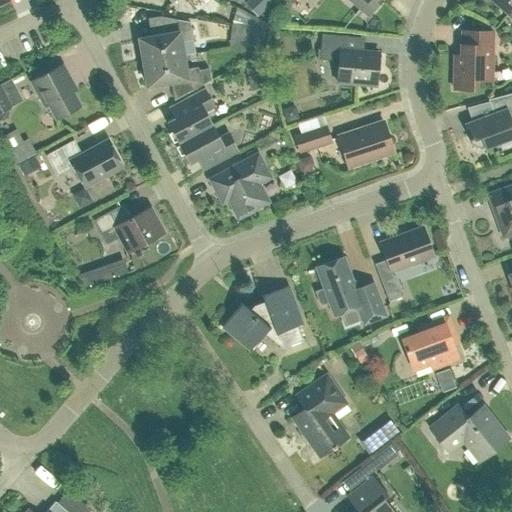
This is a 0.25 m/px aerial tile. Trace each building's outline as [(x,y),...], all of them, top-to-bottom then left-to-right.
[(247,0),(244,3),(257,16),(272,3),(269,0),(247,0)] [(351,0),(368,15),(381,0),(351,0)] [(511,0),(492,0),(511,16),(511,13),(511,0)] [(236,6),(231,25),(265,31),(266,23),(236,6)] [(160,16),(163,34),(139,39),(143,62),(183,55),(181,41),(193,39),(190,22),(160,16)] [(263,41),(265,31),(231,25),(228,47),(263,41)] [(492,80),(493,31),(462,31),(462,45),(458,45),(457,55),(454,55),(453,89),(475,89),(476,80),(492,80)] [(377,77),(379,53),(345,50),(346,36),(322,33),(319,59),(334,60),(338,65),(337,81),(373,85),(373,80),(377,77)] [(183,55),(143,62),(147,86),(171,82),(174,99),(175,99),(201,85),(211,79),(209,68),(198,70),(198,67),(186,69),(183,55)] [(56,119),(81,105),(73,91),(77,89),(63,64),(31,81),(44,107),(48,105),(56,119)] [(265,70),(251,73),(253,84),(267,82),(265,70)] [(0,113),(13,106),(0,83),(0,113)] [(178,143),(212,124),(206,112),(214,107),(204,88),(169,107),(174,117),(167,121),(178,143)] [(511,92),(488,99),(493,114),(464,125),(472,145),(481,149),(511,137),(511,92)] [(285,123),(298,119),(295,105),(281,110),(285,123)] [(348,167),(393,152),(383,121),(338,136),(348,167)] [(212,124),(178,143),(190,164),(197,160),(203,170),(238,151),(228,132),(219,136),(212,124)] [(300,151),(331,141),(326,126),(295,136),(300,151)] [(18,147),(10,134),(3,138),(16,162),(19,163),(31,156),(29,152),(22,148),(18,147)] [(85,187),(123,167),(108,138),(81,153),(74,140),(46,155),(57,176),(73,167),(85,187)] [(269,202),(260,185),(271,178),(258,153),(209,179),(219,197),(225,194),(238,218),(269,202)] [(291,165),(279,171),(285,183),(297,177),(291,165)] [(511,184),(487,194),(503,237),(511,234),(511,184)] [(128,252),(163,233),(149,207),(132,217),(125,203),(93,220),(106,244),(120,237),(128,252)] [(394,270),(433,255),(423,227),(380,243),(386,259),(375,263),(389,301),(404,295),(394,270)] [(92,279),(105,273),(96,254),(83,260),(92,279)] [(364,324),(386,316),(374,282),(358,288),(355,280),(353,281),(344,256),(316,267),(324,289),(316,291),(321,304),(328,302),(334,315),(357,307),(364,324)] [(282,348),(303,340),(298,326),(302,324),(288,286),(262,295),(264,301),(254,305),(250,310),(242,303),(222,326),(251,350),(265,333),(282,348)] [(432,369),(458,359),(449,334),(454,332),(448,316),(417,328),(419,333),(402,339),(413,370),(430,364),(432,369)] [(369,358),(358,341),(349,346),(360,363),(369,358)] [(319,457),(348,436),(332,413),(347,403),(326,374),(296,395),(305,408),(292,417),(319,457)] [(479,461),(509,438),(483,405),(467,417),(457,405),(429,427),(449,453),(463,442),(479,461)] [(380,425),(387,438),(401,429),(393,417),(380,425)] [(373,476),(371,478),(368,475),(379,467),(372,458),(342,482),(348,490),(364,478),(366,481),(347,497),(358,511),(394,511),(384,498),(388,495),(373,476)] [(33,511),(29,509),(26,511),(68,511),(55,501),(45,511),(33,511)]
